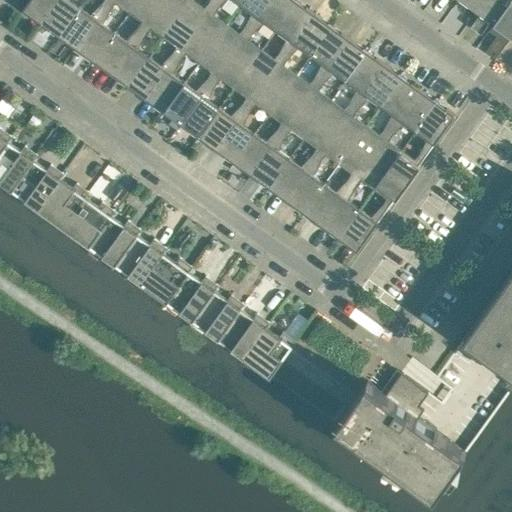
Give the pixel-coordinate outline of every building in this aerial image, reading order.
[(41,22),(57,0),(29,0),(23,9),(41,22)] [(57,0),(41,22),(59,35),(79,6),(71,0),(57,0)] [(76,47),(110,0),(104,0),(104,1),(91,14),(79,6),(59,35),(76,47)] [(129,12),(137,0),(110,0),(76,47),(94,60),(115,31),(103,23),(112,7),(115,3),(129,12)] [(111,73),(160,5),(154,0),(137,0),(129,12),(141,21),(138,27),(126,40),(115,31),(94,60),(111,73)] [(163,0),(160,5),(178,17),(190,0),(163,0)] [(196,30),(216,0),(209,0),(209,2),(204,7),(194,0),(190,0),(178,17),(196,30)] [(213,42),(227,23),(214,14),(217,7),(224,0),(233,0),(240,5),(243,0),(216,0),(196,30),(213,42)] [(231,55),(270,0),(243,0),(240,5),(252,13),(244,27),(239,33),(227,23),(213,42),(231,55)] [(248,68),(262,49),(249,39),(252,33),(264,22),(275,30),(296,0),(270,0),(231,55),(248,68)] [(266,80),(315,12),(297,0),(296,0),(275,30),(287,38),(279,52),(274,58),(262,49),(248,68),(266,80)] [(484,0),(461,0),(477,11),(484,0)] [(494,23),(511,0),(484,0),(477,11),(494,23)] [(511,0),(494,23),(511,36),(511,0)] [(178,17),(160,5),(111,73),(129,85),(150,57),(138,49),(146,32),(150,28),(164,37),(178,17)] [(315,12),(266,80),(283,93),(297,74),(284,65),(287,58),(298,47),(310,55),(332,25),(315,12)] [(147,98),(196,30),(178,17),(164,37),(176,46),(172,53),(161,65),(150,57),(129,85),(147,98)] [(301,106),(350,37),(332,25),(310,55),(322,64),(315,77),(309,83),(297,74),(283,93),(301,106)] [(199,63),(213,42),(196,30),(147,98),(164,111),(185,82),(173,74),(182,57),(185,53),(199,63)] [(318,118),(332,99),(319,90),(322,83),(334,72),(345,80),(367,50),(350,37),(301,106),(318,118)] [(182,123),(231,55),(213,42),(199,63),(212,72),(208,78),(196,90),(185,82),(164,111),(182,123)] [(336,131),(385,63),(367,50),(345,80),(357,89),(349,103),(344,108),(332,99),(318,118),(336,131)] [(248,68),(231,55),(182,123),(199,136),(220,107),(208,99),(216,83),(220,78),(234,88),(248,68)] [(353,144),(367,125),(354,115),(357,109),(369,97),(381,106),(402,75),(385,63),(336,131),(353,144)] [(217,148),(266,80),(248,68),(234,88),(246,97),(243,103),(230,115),(220,107),(199,136),(217,148)] [(371,156),(420,88),(402,75),(381,106),(392,114),(384,128),(380,134),(367,125),(353,144),(371,156)] [(283,93),(266,80),(217,148),(234,161),(255,133),(243,124),(252,108),(255,103),(269,113),(283,93)] [(388,169),(402,150),(389,140),(392,135),(403,122),(416,131),(437,101),(420,88),(371,156),(388,169)] [(252,174),(301,106),(283,93),(269,113),(281,122),(278,128),(266,141),(255,133),(234,161),(252,174)] [(406,182),(418,165),(456,114),(437,101),(416,131),(427,139),(419,154),(414,159),(402,150),(388,169),(406,182)] [(318,118),(301,106),(252,174),(269,186),(290,158),(278,149),(286,133),(291,129),(304,138),(318,118)] [(287,199),(336,131),(318,118),(304,138),(316,147),(313,154),(301,166),(290,158),(269,186),(287,199)] [(0,151),(9,139),(9,140),(13,135),(0,126),(0,151)] [(339,164),(353,144),(336,131),(287,199),(304,212),(325,183),(313,175),(321,159),(325,154),(339,164)] [(34,158),(35,158),(38,154),(26,145),(22,149),(9,140),(9,139),(0,151),(0,179),(12,189),(34,158)] [(322,224),(371,156),(353,144),(339,164),(352,173),(348,179),(336,191),(325,183),(304,212),(322,224)] [(374,189),(388,169),(371,156),(322,224),(339,237),(360,208),(348,200),(356,184),(360,179),(374,189)] [(60,176),(61,177),(64,172),(51,163),(48,168),(35,158),(34,158),(12,189),(38,207),(60,176)] [(357,250),(406,182),(388,169),(374,189),(387,198),(383,204),(371,216),(360,208),(339,237),(357,250)] [(64,226),(87,196),(90,191),(77,182),(74,186),(61,177),(60,176),(38,207),(64,226)] [(112,214),(113,214),(116,210),(103,200),(100,205),(87,196),(64,226),(89,244),(112,214)] [(138,232),(138,233),(142,228),(129,219),(125,224),(113,214),(112,214),(89,244),(115,263),(138,232)] [(163,251),(164,251),(167,247),(155,238),(151,242),(138,233),(138,232),(115,263),(141,282),(163,251)] [(189,269),(190,270),(193,265),(180,256),(177,261),(164,251),(163,251),(141,282),(167,300),(189,269)] [(215,288),(216,289),(219,284),(206,275),(203,279),(190,270),(189,269),(167,300),(193,319),(215,288)] [(511,371),(511,270),(464,337),(511,371)] [(241,307),(245,303),(232,293),(229,298),(216,289),(215,288),(193,319),(218,337),(241,307)] [(266,325),(267,326),(270,321),(258,312),(254,317),(241,307),(218,337),(244,356),(266,325)] [(271,375),(296,340),(283,331),(280,335),(267,326),(266,325),(244,356),(271,375)] [(420,403),(428,392),(429,390),(402,371),(386,392),(368,379),(337,423),(435,494),(467,450),(418,416),(425,407),(420,403)]
